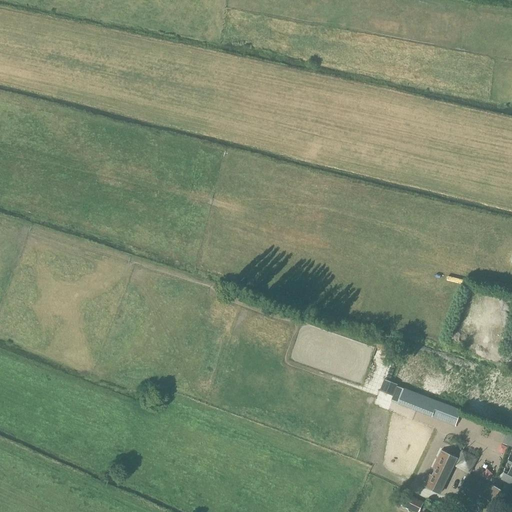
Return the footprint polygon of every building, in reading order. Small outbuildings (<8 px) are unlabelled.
[(407,346),(402,362),(419,368),(424,352),(407,346)] [(402,362),(394,384),(420,393),(427,374),(418,371),(419,368),(402,362)] [(427,374),(420,393),(432,397),(441,371),(429,367),(427,374)] [(441,371),(432,397),(443,401),(452,375),(441,371)] [(452,375),(443,401),(455,405),(464,379),(452,375)] [(464,379),(455,405),(467,409),(476,383),(464,379)] [(476,383),(467,409),(478,413),(488,387),(476,383)] [(488,387),(478,413),(490,418),(500,390),(488,386),(488,387)] [(455,426),(461,411),(458,410),(453,408),(447,405),(442,403),(436,401),(431,399),(425,397),(420,394),(405,388),(398,404),(455,426)] [(500,390),(490,418),(502,422),(511,394),(500,390)] [(511,394),(502,422),(511,425),(511,394)] [(430,474),(424,486),(439,494),(457,458),(441,450),(432,468),(435,470),(432,475),(430,474)] [(511,451),(502,480),(511,484),(511,451)] [(463,452),(457,465),(470,472),(476,459),(463,452)] [(491,487),(468,474),(455,498),(481,511),(494,511),(505,493),(492,485),(491,487)] [(419,511),(424,503),(408,494),(402,506),(414,511),(419,511)]
